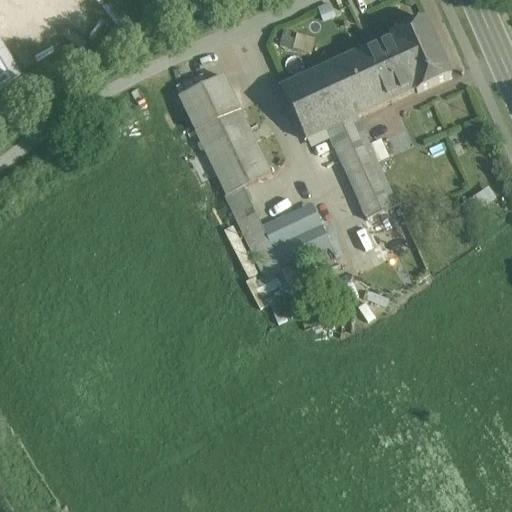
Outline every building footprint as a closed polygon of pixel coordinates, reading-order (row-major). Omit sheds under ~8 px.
[(392,40),(416,93),(417,95),(452,79),(426,22),(391,38),(392,40)] [(416,93),(392,40),(362,54),(386,107),(416,93)] [(0,46),(0,91),(20,79),(0,46)] [(362,54),(283,90),(307,143),(327,134),(358,120),(386,107),(362,54)] [(272,177),(224,80),(180,101),(227,198),(244,190),(272,177)] [(398,209),(358,120),(327,134),(367,223),(398,209)] [(263,230),(244,190),(227,198),(226,199),(265,282),(283,273),(263,230)] [(312,206),(263,230),(283,273),(333,249),(312,206)]
